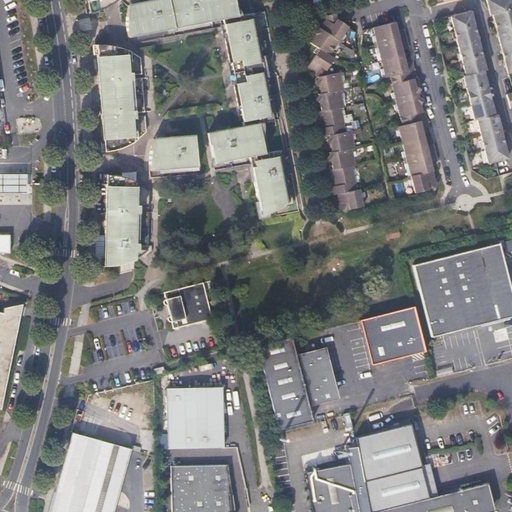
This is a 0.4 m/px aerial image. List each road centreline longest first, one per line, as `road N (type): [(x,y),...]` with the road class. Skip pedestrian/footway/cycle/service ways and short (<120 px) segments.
road 1 (secondary): [(21,511),(65,297)]
road 2 (secondary): [(55,295),(26,441),(0,502)]
road 3 (residential): [(417,17),(463,201)]
road 4 (residential): [(417,17),(478,1),(505,122)]
road 5 (secondary): [(65,297),(65,128)]
road 6 (secondary): [(65,128),(55,295)]
road 7 (secondary): [(65,128),(50,0)]
